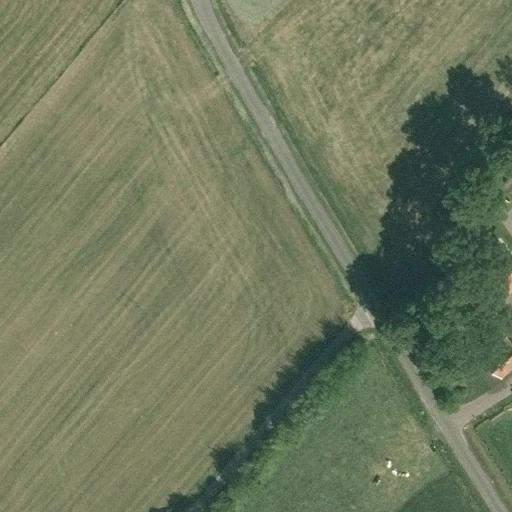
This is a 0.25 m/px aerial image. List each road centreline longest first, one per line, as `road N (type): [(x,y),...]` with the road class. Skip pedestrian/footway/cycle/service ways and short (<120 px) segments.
road 1 (unclassified): [(496,511),(197,0)]
road 2 (track): [(213,511),(373,313)]
